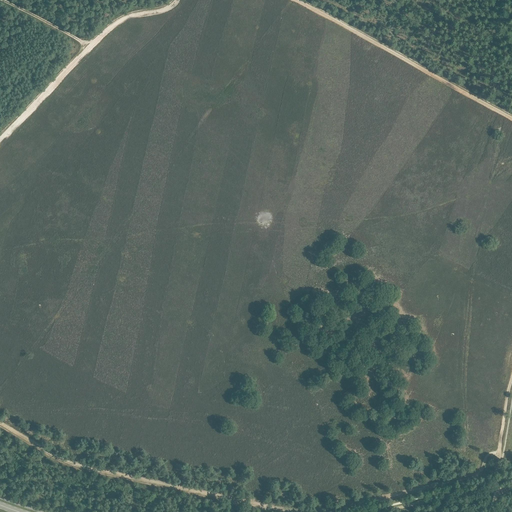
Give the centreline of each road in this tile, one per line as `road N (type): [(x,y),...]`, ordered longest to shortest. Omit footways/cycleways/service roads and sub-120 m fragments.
road 1 (track): [(290,511),(63,461),(0,423)]
road 2 (track): [(511,117),(295,0)]
road 3 (track): [(0,143),(109,29),(177,0)]
road 4 (track): [(499,452),(485,458),(481,472),(319,511)]
